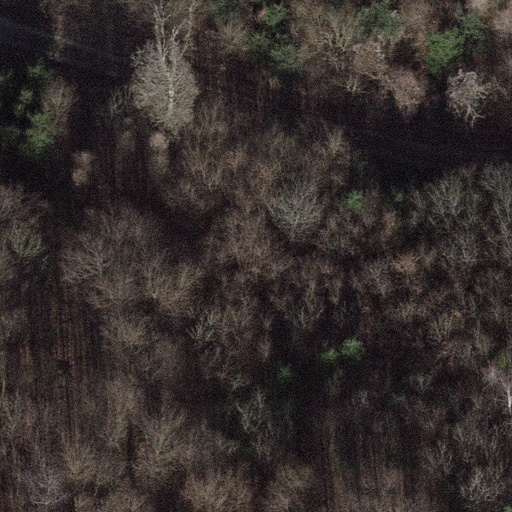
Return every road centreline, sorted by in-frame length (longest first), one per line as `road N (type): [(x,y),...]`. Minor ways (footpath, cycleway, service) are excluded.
road 1 (track): [(0,16),(472,159),(511,153)]
road 2 (track): [(131,57),(84,141),(0,200)]
